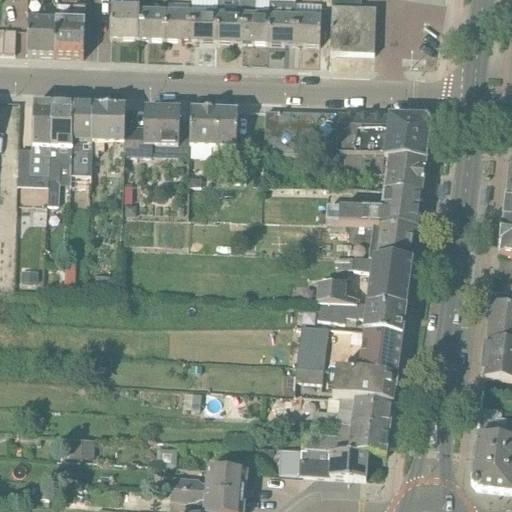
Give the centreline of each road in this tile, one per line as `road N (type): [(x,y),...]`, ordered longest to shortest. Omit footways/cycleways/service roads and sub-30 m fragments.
road 1 (residential): [(475,94),(0,82)]
road 2 (tertiary): [(429,499),(475,94)]
